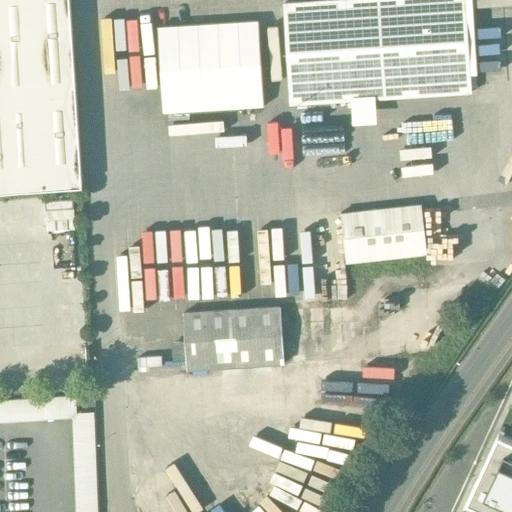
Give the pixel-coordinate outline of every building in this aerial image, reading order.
[(0,0),(0,199),(88,193),(73,0),(0,0)] [(402,0),(285,7),(292,112),(473,101),(466,0),(402,0)] [(160,25),(163,112),(266,108),(263,21),(160,25)] [(75,200),(47,200),(48,229),(76,228),(75,200)] [(346,270),(428,262),(423,211),(341,219),(346,270)] [(189,376),(284,370),(280,311),(185,317),(189,376)] [(75,397),(0,401),(0,420),(75,415),(75,397)] [(75,415),(78,511),(97,511),(93,414),(75,415)] [(511,511),(511,429),(500,424),(468,493),(507,511),(511,511)] [(147,511),(192,511),(193,511),(173,489),(147,511)]
